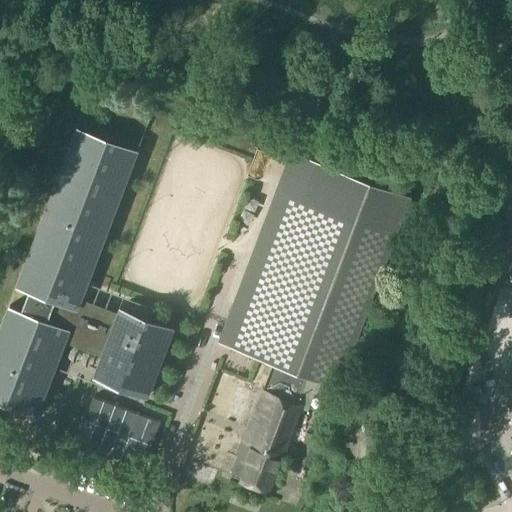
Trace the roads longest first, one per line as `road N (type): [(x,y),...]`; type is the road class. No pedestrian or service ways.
road 1 (unknown): [(298,106),(413,101),(511,38)]
road 2 (unknown): [(222,313),(298,106)]
road 3 (unknown): [(0,86),(34,46),(79,35),(169,59)]
road 4 (unknown): [(169,59),(298,106)]
